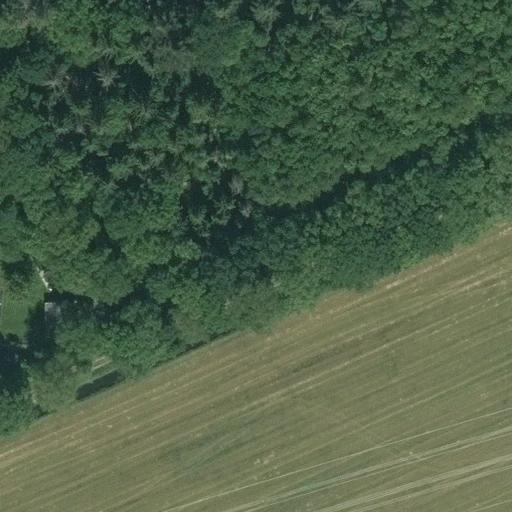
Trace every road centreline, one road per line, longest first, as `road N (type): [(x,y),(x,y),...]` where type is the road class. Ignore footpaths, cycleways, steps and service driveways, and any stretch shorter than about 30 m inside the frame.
road 1 (track): [(152,336),(511,183)]
road 2 (track): [(233,0),(152,336)]
road 3 (track): [(152,336),(0,404)]
